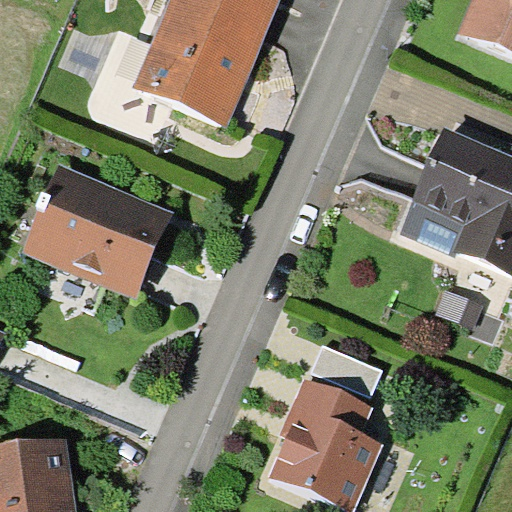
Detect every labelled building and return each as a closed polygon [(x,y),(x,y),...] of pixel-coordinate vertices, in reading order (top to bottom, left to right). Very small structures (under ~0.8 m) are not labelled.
[(485,4),(475,0),(471,0),(454,40),(467,45),(485,4)] [(511,0),(475,0),(485,4),(511,16),(511,0)] [(511,16),(485,4),(467,45),(511,64),(511,16)] [(133,99),(204,130),(225,82),(244,38),(173,8),(133,99)] [(413,207),(465,229),(472,232),(460,259),(509,280),(511,273),(511,169),(442,140),(413,207)] [(143,260),(156,228),(53,185),(41,208),(35,207),(31,215),(34,227),(26,249),(129,293),(143,260)] [(472,232),(465,229),(461,239),(454,256),(460,259),(472,232)] [(366,412),(304,386),(287,426),(292,428),(287,440),(269,484),(334,511),(349,511),(377,449),(355,440),(366,412)] [(386,420),(371,414),(362,434),(377,440),(386,420)] [(0,511),(60,511),(58,499),(51,453),(0,460),(0,511)]
